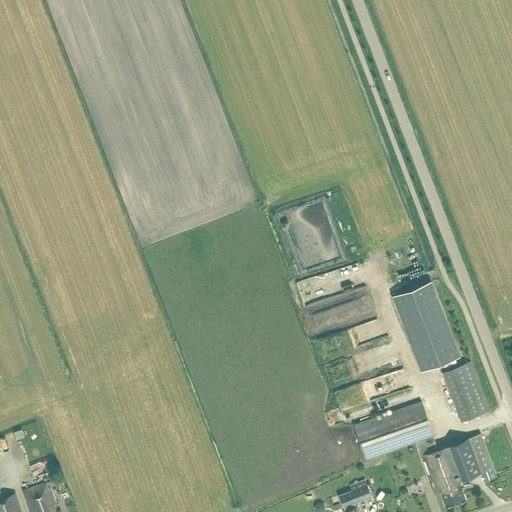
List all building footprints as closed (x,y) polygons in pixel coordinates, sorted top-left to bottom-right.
[(390,294),(420,370),(458,355),(429,279),(390,294)] [(440,368),(460,418),(487,408),(468,358),(440,368)] [(478,431),(436,447),(420,399),(352,423),(364,457),(415,439),(434,493),(439,491),(444,506),(464,498),(456,478),(480,469),(484,478),(494,474),(478,431)] [(339,495),(343,505),(371,494),(365,480),(352,485),(354,490),(339,495)] [(23,489),(31,511),(52,511),(53,510),(51,504),(55,503),(47,481),(23,489)] [(0,497),(0,511),(21,511),(15,492),(0,497)]
